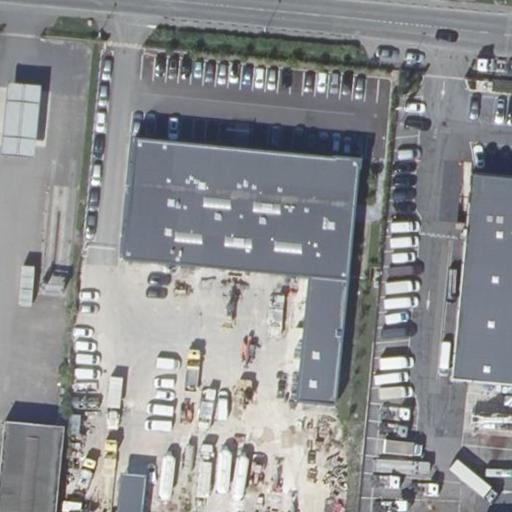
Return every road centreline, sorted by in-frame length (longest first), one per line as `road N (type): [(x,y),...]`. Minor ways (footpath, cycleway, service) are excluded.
road 1 (unknown): [(116,89),(106,260),(124,324),(164,352),(277,387)]
road 2 (unclassified): [(160,0),(511,34)]
